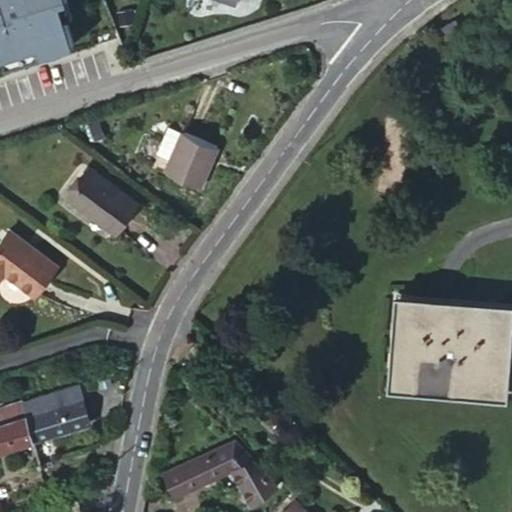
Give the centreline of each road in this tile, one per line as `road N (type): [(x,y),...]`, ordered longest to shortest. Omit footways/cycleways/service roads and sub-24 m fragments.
road 1 (residential): [(124,511),(152,365),(173,306),(378,28)]
road 2 (unclassified): [(378,28),(342,20),(300,28),(0,123)]
